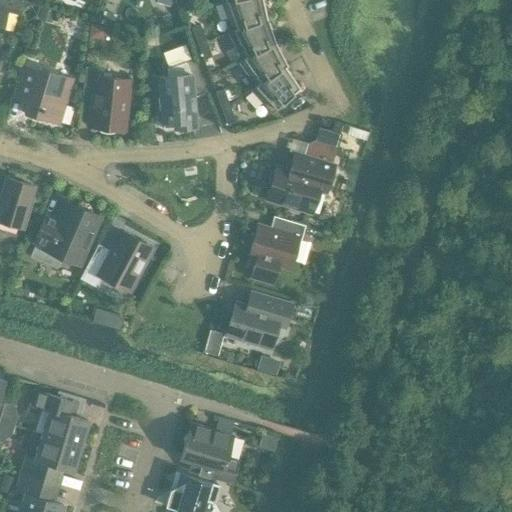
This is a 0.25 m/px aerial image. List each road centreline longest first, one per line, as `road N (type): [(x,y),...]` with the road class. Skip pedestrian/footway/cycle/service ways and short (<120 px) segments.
road 1 (unknown): [(505,0),(469,110),(425,202),(374,393),(353,511)]
road 2 (residential): [(130,511),(161,395),(0,348)]
road 3 (residential): [(223,147),(332,104),(286,0)]
road 4 (residential): [(207,253),(66,161)]
road 5 (residential): [(66,161),(223,147)]
